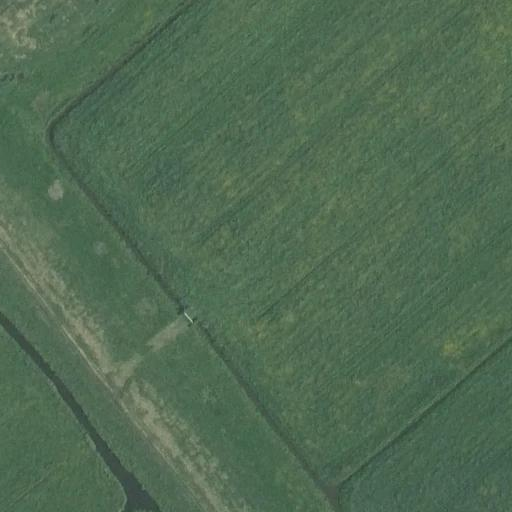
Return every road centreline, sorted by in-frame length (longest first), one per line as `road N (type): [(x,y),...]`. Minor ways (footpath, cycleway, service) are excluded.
road 1 (track): [(205,511),(115,393),(130,369),(244,278)]
road 2 (track): [(0,247),(115,393)]
